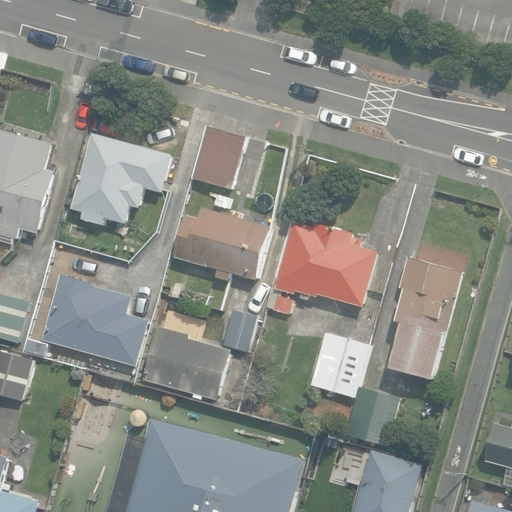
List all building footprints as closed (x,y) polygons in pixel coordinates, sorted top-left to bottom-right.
[(249,137),(210,125),(194,178),(234,189),(249,137)] [(0,240),(16,245),(17,239),(22,240),(25,230),(41,234),(59,171),(57,171),(58,167),(51,165),(58,143),(2,128),(0,128),(0,240)] [(175,155),(95,133),(74,209),(85,212),(84,219),(107,225),(109,218),(129,224),(134,206),(142,208),(148,188),(165,193),(175,155)] [(229,191),(215,187),(210,202),(225,207),(229,191)] [(189,215),(177,257),(221,270),(219,278),(232,282),(234,273),(259,280),(275,227),(205,207),(202,219),(189,215)] [(296,221),(277,289),(298,295),(299,291),(304,293),(303,298),(310,300),(312,294),(319,296),(320,293),(365,306),(381,252),(364,247),(366,240),(357,237),(358,233),(318,222),(317,226),(296,221)] [(393,368),(437,380),(467,271),(412,256),(403,287),(409,289),(399,322),(405,323),(393,368)] [(97,283),(64,274),(45,340),(139,366),(152,319),(131,313),(135,296),(97,285),(97,283)] [(0,336),(21,342),(33,302),(0,292),(0,336)] [(296,300),(279,295),(275,310),(292,314),(296,300)] [(261,316),(236,310),(227,344),(252,351),(261,316)] [(194,334),(162,325),(147,380),(197,393),(196,397),(205,399),(206,396),(221,400),(235,349),(193,338),(194,334)] [(314,385),(357,397),(372,344),(329,332),(314,385)] [(46,355),(50,343),(30,338),(27,350),(46,355)] [(36,360),(0,349),(0,393),(24,401),(36,360)] [(402,397),(363,386),(349,433),(389,444),(402,397)] [(292,511),(307,459),(153,418),(148,437),(131,433),(108,511),(292,511)] [(511,426),(498,423),(488,461),(509,467),(504,484),(511,486),(511,426)] [(413,511),(427,464),(374,450),(356,511),(413,511)] [(0,511),(40,511),(43,501),(2,489),(11,457),(0,453),(0,511)] [(492,481),(494,475),(483,472),(482,478),(492,481)] [(324,482),(310,478),(304,497),(319,501),(324,482)] [(511,511),(511,509),(476,500),(472,511),(511,511)]
